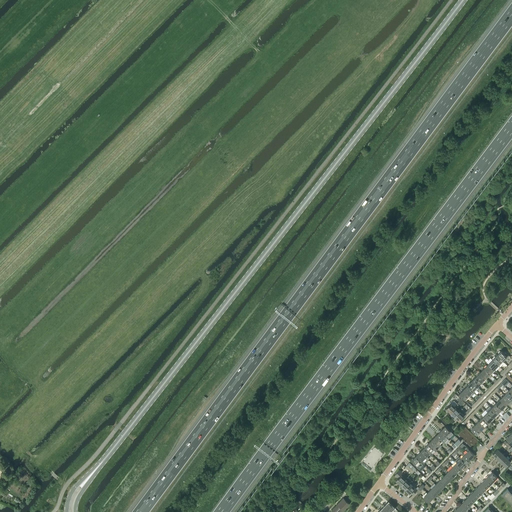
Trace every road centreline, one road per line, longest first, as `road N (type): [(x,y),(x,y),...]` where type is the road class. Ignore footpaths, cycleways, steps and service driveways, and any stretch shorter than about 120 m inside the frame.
road 1 (motorway): [(511,14),(140,511)]
road 2 (secondary): [(102,461),(463,0)]
road 3 (motorway): [(221,511),(511,126)]
road 4 (residential): [(378,483),(496,324)]
